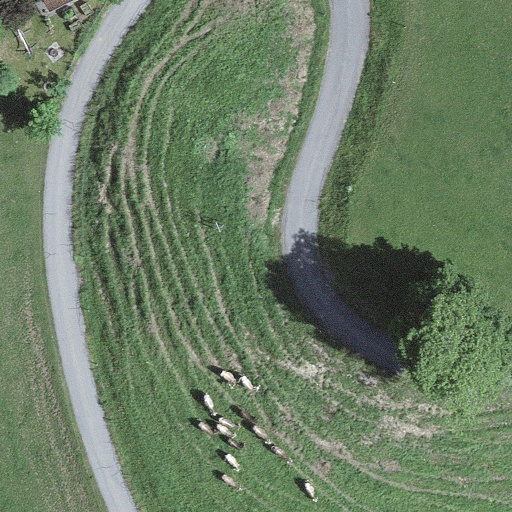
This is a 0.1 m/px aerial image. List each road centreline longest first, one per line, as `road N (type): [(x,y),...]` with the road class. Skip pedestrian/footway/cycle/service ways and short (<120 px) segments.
road 1 (track): [(131,0),(90,67),(59,192),(60,266),(77,372),(124,511)]
road 2 (track): [(511,371),(409,363),(341,324),(305,276),(302,217),(344,59),(347,0)]
